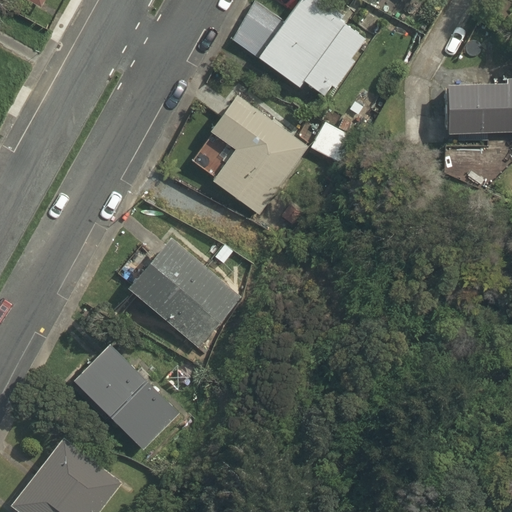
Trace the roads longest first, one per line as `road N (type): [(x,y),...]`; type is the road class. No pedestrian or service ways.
road 1 (unclassified): [(163,55),(0,349)]
road 2 (unclassified): [(0,226),(116,23)]
